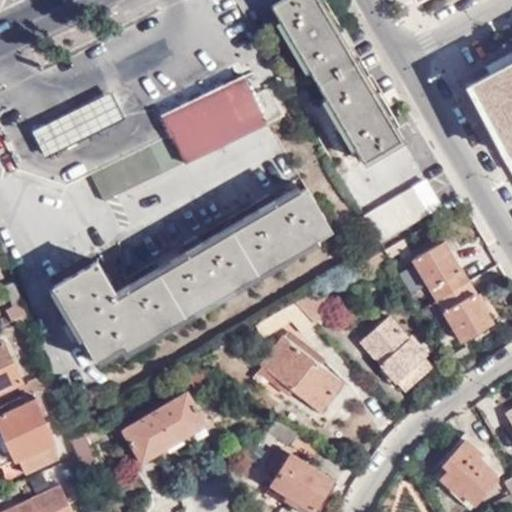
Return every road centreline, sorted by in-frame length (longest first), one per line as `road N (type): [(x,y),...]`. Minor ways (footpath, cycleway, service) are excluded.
road 1 (unknown): [(27,264),(277,147)]
road 2 (unknown): [(182,0),(177,34),(166,47),(67,95),(28,89),(0,68)]
road 3 (residential): [(511,250),(398,54)]
road 4 (residential): [(361,511),(409,434),(511,367)]
